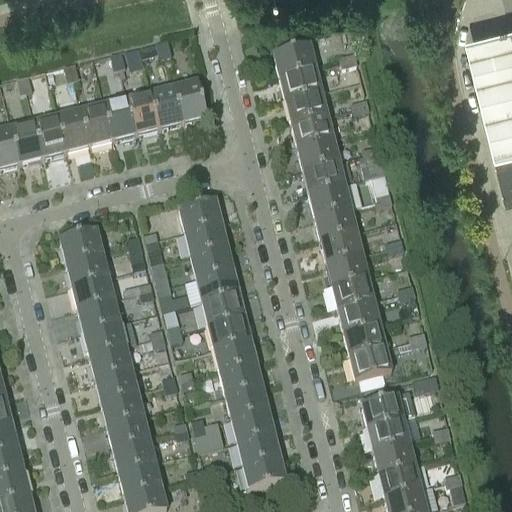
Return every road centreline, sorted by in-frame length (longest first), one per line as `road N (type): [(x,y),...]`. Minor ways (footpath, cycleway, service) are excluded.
road 1 (residential): [(336,511),(248,164)]
road 2 (residential): [(79,511),(5,226)]
road 3 (residential): [(248,164),(5,226)]
road 4 (residential): [(248,164),(207,0)]
